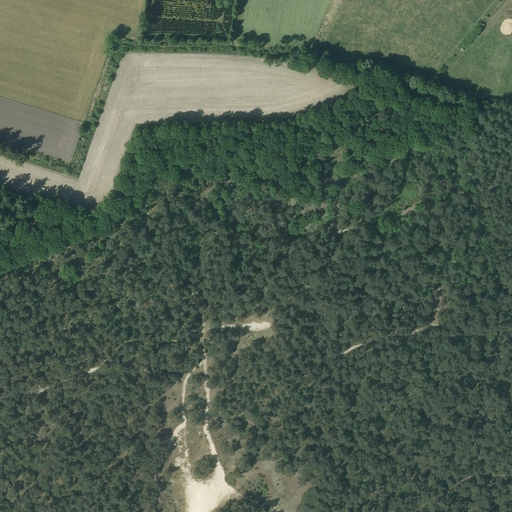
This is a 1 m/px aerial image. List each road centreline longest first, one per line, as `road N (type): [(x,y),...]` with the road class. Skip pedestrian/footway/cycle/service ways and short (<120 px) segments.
road 1 (track): [(204,329),(307,324),(316,345),(337,354),(440,324)]
road 2 (track): [(0,400),(64,382),(137,344),(204,329)]
road 3 (track): [(204,329),(183,418),(156,460),(151,511)]
road 4 (track): [(164,211),(204,329)]
